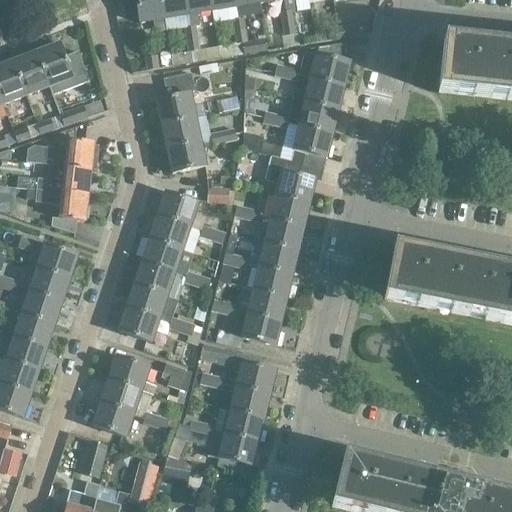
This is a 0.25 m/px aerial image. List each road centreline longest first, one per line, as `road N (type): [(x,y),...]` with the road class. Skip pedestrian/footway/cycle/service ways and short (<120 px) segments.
road 1 (residential): [(27,511),(133,175),(95,0)]
road 2 (residential): [(511,480),(294,430)]
road 3 (residential): [(294,430),(340,216)]
road 4 (residential): [(340,216),(401,14)]
road 5 (residential): [(511,248),(340,216)]
